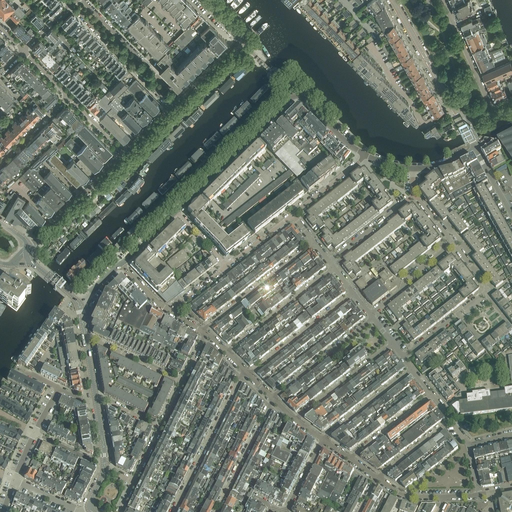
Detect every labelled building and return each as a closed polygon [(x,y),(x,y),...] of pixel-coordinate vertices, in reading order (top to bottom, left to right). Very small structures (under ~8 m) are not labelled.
[(0,0),(0,13),(4,17),(8,13),(16,22),(17,22),(26,13),(18,5),(15,8),(6,0),(0,0)] [(52,0),(48,5),(52,9),(60,1),(58,0),(52,0)] [(111,0),(105,7),(108,11),(117,2),(116,1),(116,0),(111,0)] [(108,11),(112,15),(125,2),(123,0),(122,0),(119,4),(117,2),(108,11)] [(141,0),(143,1),(141,2),(142,3),(140,5),(142,7),(140,8),(142,10),(145,6),(146,7),(146,6),(146,7),(147,6),(146,6),(151,2),(151,1),(152,0),(141,0)] [(162,0),(163,1),(161,3),(163,5),(165,3),(168,6),(167,7),(173,14),(174,12),(178,15),(175,18),(177,20),(179,17),(182,20),(181,21),(184,24),(185,23),(197,11),(194,9),(194,8),(185,0),(186,0),(185,0),(162,0)] [(308,8),(312,4),(311,3),(314,0),(307,0),(301,5),(304,9),(307,7),(308,8)] [(376,12),(385,5),(385,3),(383,1),(382,0),(372,0),(367,4),(371,10),(372,10),(374,13),(376,12)] [(453,7),(458,18),(460,18),(463,17),(463,15),(467,13),(468,12),(470,12),(475,9),(473,5),(473,6),(469,0),(453,7)] [(60,1),(52,9),(47,14),(50,17),(52,15),(62,5),(62,3),(62,4),(60,1)] [(307,10),(310,14),(320,5),(317,1),(313,5),(312,4),(308,8),(308,9),(307,10)] [(125,2),(112,15),(116,19),(125,10),(123,9),(128,5),(125,2)] [(341,3),(336,7),(334,9),(337,11),(343,6),(341,3)] [(320,5),(310,14),(313,17),(315,15),(316,16),(320,13),(320,12),(323,9),(320,5)] [(385,5),(376,12),(385,31),(395,23),(388,9),(385,5)] [(485,8),(485,9),(486,13),(487,13),(487,14),(495,10),(492,5),(491,6),(490,6),(485,8)] [(116,19),(120,23),(129,14),(127,12),(131,8),(129,6),(125,10),(116,19)] [(197,11),(185,23),(181,27),(184,31),(185,31),(201,15),(197,11)] [(124,27),(137,15),(135,12),(131,16),(129,14),(120,23),(124,27)] [(320,13),(316,16),(317,17),(315,19),(318,22),(326,15),(323,12),(321,14),(320,13)] [(41,20),(40,18),(37,16),(35,14),(30,19),(39,28),(44,23),(41,20)] [(62,23),(67,28),(76,18),(72,14),(62,23)] [(137,15),(124,27),(136,39),(138,41),(152,55),(155,58),(156,59),(169,46),(168,45),(163,40),(162,40),(162,39),(163,38),(161,36),(160,37),(159,36),(147,24),(146,23),(148,22),(146,20),(144,22),(144,21),(138,14),(137,15)] [(208,23),(201,15),(185,31),(184,31),(174,41),(182,49),(200,32),(208,23)] [(326,15),(318,22),(321,26),(324,24),(325,25),(329,21),(328,20),(329,19),(326,15)] [(485,21),(487,20),(485,15),(472,20),(463,24),(461,25),(464,30),(479,23),(482,22),(485,21)] [(67,28),(71,33),(81,23),(76,18),(67,28)] [(324,27),(327,31),(335,24),(332,20),(330,22),(329,21),(325,25),(325,26),(324,27)] [(11,28),(18,35),(24,29),(25,28),(25,27),(23,25),(21,23),(19,25),(17,22),(11,28)] [(337,22),(335,24),(327,31),(330,35),(332,32),(333,33),(337,30),(336,29),(340,26),(337,22)] [(85,27),(81,23),(71,33),(73,34),(75,33),(77,35),(78,33),(85,27)] [(210,45),(216,51),(220,47),(226,41),(208,23),(200,32),(199,33),(201,35),(200,36),(206,41),(205,42),(209,46),(210,45)] [(385,31),(388,36),(399,30),(395,23),(385,31)] [(479,23),(464,30),(466,35),(466,36),(476,32),(474,28),(477,27),(480,26),(479,23)] [(77,39),(78,41),(89,31),(85,27),(78,33),(80,36),(77,39)] [(356,33),(358,35),(365,30),(362,27),(356,33)] [(24,29),(18,35),(24,41),(26,41),(32,35),(35,32),(33,30),(30,28),(28,30),(25,28),(24,29)] [(476,32),(466,36),(469,42),(470,45),(471,47),(473,51),(485,46),(487,45),(486,42),(487,42),(485,37),(483,38),(481,34),(480,35),(479,33),(482,31),(483,32),(487,31),(486,30),(485,28),(476,32)] [(332,36),(335,40),(343,33),(340,29),(338,31),(337,30),(333,33),(334,34),(332,36)] [(47,34),(55,43),(59,38),(51,30),(47,34)] [(365,30),(358,35),(361,38),(367,32),(365,30)] [(399,30),(388,36),(391,40),(401,34),(399,30)] [(92,35),(89,31),(78,41),(80,43),(84,39),(86,41),(92,35)] [(343,33),(335,40),(338,43),(341,41),(341,42),(346,38),(345,37),(346,36),(343,33)] [(391,40),(393,45),(404,39),(401,34),(391,40)] [(84,47),(86,49),(96,38),(92,35),(86,41),(83,44),(85,46),(84,47)] [(100,42),(96,38),(86,49),(87,50),(88,50),(90,52),(91,51),(100,42)] [(340,45),(344,48),(352,41),(348,38),(347,39),(346,38),(341,42),(342,43),(340,45)] [(393,45),(396,50),(406,44),(404,39),(393,45)] [(36,54),(43,47),(45,45),(40,41),(33,48),(33,50),(36,54)] [(355,45),(352,41),(344,48),(347,52),(349,50),(350,51),(354,47),(353,46),(355,45)] [(0,46),(0,55),(0,56),(9,47),(4,42),(0,46)] [(92,55),(93,56),(104,46),(100,42),(91,51),(93,53),(92,55)] [(209,46),(205,42),(204,43),(203,42),(176,69),(168,62),(172,58),(165,51),(156,59),(163,66),(159,70),(177,89),(216,51),(210,45),(209,46)] [(485,46),(473,51),(474,53),(476,59),(489,53),(487,49),(492,47),(490,43),(487,45),(485,46)] [(43,47),(36,54),(41,58),(52,46),(50,44),(45,49),(43,47)] [(396,50),(398,54),(409,48),(406,44),(396,50)] [(41,58),(45,62),(52,55),(50,53),(54,49),(52,46),(41,58)] [(104,46),(93,56),(95,58),(98,55),(100,58),(108,50),(104,46)] [(354,47),(350,51),(351,51),(349,53),(352,57),(360,50),(357,46),(355,48),(354,47)] [(0,65),(13,53),(13,51),(9,47),(0,56),(0,55),(0,65)] [(489,53),(476,59),(478,63),(479,65),(482,71),(495,65),(496,67),(510,61),(509,58),(506,59),(502,50),(505,49),(503,47),(489,53)] [(412,53),(409,48),(398,54),(401,59),(412,53)] [(99,62),(101,64),(111,53),(108,50),(100,58),(102,59),(101,60),(99,62)] [(49,66),(53,70),(60,64),(58,62),(62,57),(62,56),(65,53),(64,52),(60,55),(49,66)] [(363,53),(361,52),(353,58),(353,59),(354,58),(354,59),(352,61),(354,62),(353,63),(355,66),(356,65),(366,56),(363,53)] [(52,55),(45,62),(49,66),(60,55),(58,53),(53,57),(52,55)] [(111,53),(101,64),(102,65),(106,62),(108,63),(114,57),(111,53)] [(412,53),(401,59),(404,64),(415,58),(412,53)] [(356,65),(358,66),(357,67),(359,70),(360,69),(370,60),(366,56),(356,65)] [(107,70),(110,68),(118,60),(114,57),(108,63),(106,65),(107,67),(106,69),(107,70)] [(417,63),(415,58),(404,64),(407,69),(417,63)] [(118,60),(110,68),(111,70),(112,68),(114,70),(121,63),(118,60)] [(370,60),(360,69),(362,70),(361,72),(363,74),(365,73),(374,64),(370,60)] [(18,71),(25,64),(23,61),(21,62),(9,73),(13,76),(18,71)] [(53,70),(56,74),(63,67),(68,63),(66,61),(62,65),(60,63),(60,64),(53,70)] [(496,67),(483,73),(487,82),(511,70),(511,64),(510,61),(496,67)] [(121,63),(114,70),(116,72),(115,73),(116,75),(124,67),(121,63)] [(234,75),(239,80),(251,68),(247,63),(234,75)] [(407,69),(409,74),(420,68),(417,63),(407,69)] [(15,78),(17,80),(29,68),(28,66),(26,64),(25,64),(18,71),(20,73),(15,78)] [(56,74),(59,77),(71,66),(69,64),(65,68),(63,67),(56,74)] [(374,64),(365,73),(366,74),(365,76),(367,78),(369,77),(378,68),(374,64)] [(71,66),(59,77),(63,81),(70,73),(68,72),(73,68),(71,66)] [(124,67),(116,75),(118,77),(118,76),(120,78),(121,77),(128,71),(124,67)] [(29,68),(17,80),(19,82),(23,78),(25,80),(26,79),(33,72),(31,69),(29,68)] [(378,68),(369,77),(370,79),(369,80),(371,82),(373,81),(382,72),(378,68)] [(420,68),(409,74),(412,79),(423,72),(420,68)] [(511,70),(487,82),(488,84),(487,85),(488,86),(489,87),(506,80),(506,79),(511,77),(510,75),(511,74),(511,70)] [(70,73),(63,81),(66,84),(78,73),(76,71),(72,75),(70,73)] [(33,72),(26,79),(28,80),(23,85),(20,88),(22,90),(37,76),(35,74),(36,74),(33,72)] [(375,86),(377,85),(383,78),(386,76),(382,72),(373,81),(374,83),(373,84),(375,86)] [(423,72),(412,79),(415,83),(425,77),(423,72)] [(78,73),(66,84),(70,87),(77,81),(76,80),(77,80),(75,79),(79,75),(78,73)] [(318,98),(319,99),(319,98),(320,98),(321,97),(321,96),(321,95),(320,95),(320,94),(302,76),(301,75),(300,75),(299,75),(298,75),(297,76),(297,77),(297,78),(297,79),(298,79),(316,97),(316,98),(317,98),(318,98)] [(38,77),(37,76),(22,90),(25,92),(27,90),(27,89),(32,85),(34,87),(34,86),(41,80),(39,77),(38,77)] [(70,87),(73,91),(82,82),(84,80),(85,79),(84,77),(78,82),(77,81),(70,87)] [(415,83),(417,88),(428,82),(425,77),(415,83)] [(220,90),(224,94),(236,83),(231,78),(220,90)] [(377,85),(378,87),(377,88),(380,91),(381,89),(387,82),(383,78),(377,85)] [(110,90),(105,94),(112,100),(116,96),(121,101),(131,91),(127,88),(128,87),(127,86),(124,82),(121,79),(110,90)] [(128,87),(127,88),(131,91),(153,113),(159,107),(156,103),(158,101),(149,92),(148,91),(136,79),(128,87)] [(41,80),(34,86),(36,88),(31,93),(32,95),(44,83),(41,80)] [(74,92),(76,94),(83,87),(82,86),(86,81),(84,80),(82,82),(73,91),(74,92)] [(506,80),(489,87),(492,93),(502,88),(508,85),(506,82),(507,82),(506,80)] [(392,87),(387,82),(381,89),(382,91),(381,92),(384,95),(385,93),(392,87)] [(417,88),(420,92),(430,86),(428,82),(417,88)] [(41,94),(48,87),(44,83),(32,95),(34,97),(39,92),(41,94)] [(83,87),(76,94),(80,98),(91,86),(88,86),(85,89),(83,87)] [(91,86),(80,98),(83,101),(90,95),(88,93),(94,88),(92,86),(91,86)] [(249,101),(253,105),(268,90),(264,86),(249,101)] [(430,86),(420,92),(422,97),(433,91),(432,88),(430,86)] [(38,100),(40,102),(51,90),(48,87),(41,94),(43,95),(38,100)] [(396,91),(392,87),(385,93),(386,95),(385,96),(388,99),(389,98),(389,97),(396,91)] [(502,88),(492,93),(494,99),(496,99),(507,94),(504,89),(503,90),(502,88)] [(51,90),(40,102),(41,104),(46,99),(48,101),(41,107),(45,111),(57,98),(57,96),(51,90)] [(0,97),(0,105),(3,109),(0,112),(3,110),(4,110),(14,99),(14,98),(12,96),(11,95),(7,91),(0,97)] [(400,95),(396,91),(389,97),(389,98),(390,99),(389,100),(392,103),(393,102),(393,101),(400,95)] [(433,91),(422,97),(425,102),(436,96),(433,91)] [(202,105),(206,109),(219,96),(215,92),(202,105)] [(83,101),(86,105),(95,96),(93,94),(91,96),(90,95),(83,101)] [(105,94),(97,102),(101,106),(106,111),(100,117),(99,117),(100,119),(108,126),(112,130),(114,133),(120,139),(123,141),(123,142),(129,135),(134,131),(112,107),(108,104),(112,100),(105,94)] [(404,99),(400,95),(393,101),(393,102),(394,103),(393,104),(396,107),(397,106),(404,99)] [(95,96),(86,105),(90,108),(98,100),(96,98),(95,96)] [(112,100),(108,104),(112,107),(134,131),(141,124),(142,123),(135,116),(132,112),(126,106),(125,105),(121,101),(116,96),(112,100)] [(436,96),(425,102),(428,107),(439,101),(436,96)] [(133,97),(125,105),(126,106),(132,112),(135,116),(142,123),(151,114),(144,107),(143,109),(140,107),(142,105),(133,97)] [(0,115),(2,118),(12,108),(14,105),(19,101),(16,99),(16,100),(16,101),(15,100),(14,99),(4,110),(3,110),(0,112),(0,113),(2,115),(1,116),(0,115)] [(400,111),(401,110),(407,103),(408,103),(404,99),(397,106),(398,107),(397,108),(400,111)] [(33,108),(40,115),(44,111),(32,100),(30,101),(35,106),(33,108)] [(428,107),(431,112),(441,106),(439,101),(428,107)] [(97,102),(91,109),(94,113),(101,106),(97,102)] [(234,114),(239,119),(252,107),(247,102),(234,114)] [(411,108),(409,105),(407,103),(401,110),(402,111),(401,112),(404,115),(405,114),(410,108),(411,108)] [(285,117),(282,119),(287,124),(294,131),(297,129),(291,123),(303,110),(297,104),(284,117),(285,117)] [(441,106),(431,112),(433,116),(444,110),(441,106)] [(55,117),(55,118),(55,117),(57,120),(58,121),(59,119),(61,117),(63,116),(62,116),(70,109),(68,107),(67,107),(68,107),(65,107),(55,117)] [(28,110),(36,119),(40,115),(33,108),(31,110),(29,108),(28,110)] [(185,122),(189,126),(193,122),(194,122),(196,120),(195,120),(203,112),(199,108),(191,116),(191,115),(189,117),(189,118),(185,122)] [(408,119),(409,118),(413,114),(414,113),(412,110),(410,108),(405,114),(406,115),(405,116),(408,119)] [(63,119),(60,122),(61,123),(60,124),(61,125),(73,113),(70,109),(62,116),(63,116),(61,117),(63,119)] [(28,114),(26,115),(33,122),(36,119),(28,110),(26,112),(28,114)] [(291,123),(297,129),(309,117),(303,110),(291,123)] [(73,113),(61,125),(62,126),(62,125),(63,126),(68,122),(70,123),(77,116),(73,113)] [(415,115),(413,114),(409,118),(410,119),(409,120),(414,125),(415,126),(416,126),(417,126),(417,125),(418,125),(418,124),(419,123),(419,122),(418,121),(415,115)] [(22,115),(21,117),(29,126),(33,122),(26,115),(24,117),(22,115)] [(71,125),(67,130),(69,131),(81,120),(77,116),(70,123),(71,125)] [(21,120),(19,122),(26,129),(29,126),(21,117),(19,118),(21,120)] [(219,132),(223,135),(238,121),(234,117),(219,132)] [(297,129),(294,131),(309,146),(309,145),(313,142),(312,141),(315,139),(323,131),(309,117),(297,129)] [(272,153),(289,171),(293,175),(297,178),(307,169),(306,168),(296,157),(303,150),(308,155),(314,150),(309,145),(309,146),(294,131),(287,124),(282,119),(276,125),(275,126),(274,127),(274,126),(273,127),(286,139),(279,146),(272,153)] [(52,120),(48,124),(55,131),(55,130),(59,135),(61,133),(59,130),(60,128),(56,124),(54,122),(52,120)] [(81,120),(69,131),(71,133),(75,129),(77,131),(84,124),(81,120)] [(14,124),(22,132),(26,129),(19,122),(17,124),(15,122),(14,124)] [(77,131),(76,132),(89,144),(87,145),(103,161),(105,160),(105,161),(112,153),(113,154),(113,153),(84,123),(84,124),(77,131)] [(451,124),(447,126),(444,128),(442,129),(444,133),(446,132),(454,127),(452,123),(451,124)] [(12,129),(19,136),(22,132),(14,124),(12,126),(14,127),(12,129)] [(48,124),(45,127),(56,139),(58,136),(54,132),(55,131),(48,124)] [(168,136),(173,141),(185,129),(180,124),(168,136)] [(441,134),(435,125),(431,128),(430,128),(426,131),(425,131),(425,132),(425,133),(425,134),(425,135),(426,136),(428,136),(429,135),(434,132),(437,137),(441,134)] [(45,127),(40,131),(47,138),(49,136),(54,141),(56,139),(45,127)] [(267,134),(279,146),(286,139),(273,127),(271,129),(267,134)] [(8,129),(7,131),(15,139),(19,136),(12,129),(10,131),(8,129)] [(511,130),(497,139),(511,160),(511,130)] [(5,136),(12,143),(15,139),(7,131),(5,132),(7,134),(5,136)] [(40,131),(37,135),(46,144),(48,142),(46,140),(48,139),(47,138),(40,131)] [(313,142),(309,145),(314,150),(320,145),(329,136),(323,131),(315,139),(312,141),(313,142)] [(204,146),(208,150),(222,136),(217,132),(204,146)] [(279,146),(267,134),(260,140),(260,141),(267,148),(272,153),(279,146)] [(37,135),(34,138),(41,146),(43,144),(44,146),(46,144),(37,135)] [(0,137),(8,146),(12,143),(5,136),(3,138),(1,136),(0,137)] [(329,136),(320,145),(324,149),(332,140),(329,136)] [(0,145),(5,150),(8,146),(0,137),(0,145)] [(66,142),(65,143),(76,154),(77,153),(82,157),(94,170),(103,161),(87,145),(85,144),(81,148),(71,137),(70,138),(66,142)] [(159,146),(163,150),(172,141),(168,137),(159,146)] [(34,138),(30,142),(39,151),(41,149),(39,147),(41,146),(34,138)] [(324,149),(327,152),(336,144),(332,140),(324,149)] [(267,148),(260,141),(259,141),(257,143),(246,154),(245,155),(243,157),(206,193),(203,196),(203,197),(203,198),(201,199),(207,206),(209,204),(210,204),(213,201),(250,164),(252,163),(253,161),(265,150),(264,150),(266,148),(267,148)] [(30,142),(27,145),(34,152),(36,151),(37,152),(39,151),(30,142)] [(481,151),(486,158),(495,153),(500,150),(496,142),(481,151)] [(54,144),(25,172),(30,177),(29,178),(26,181),(35,190),(36,190),(42,196),(54,209),(65,199),(51,185),(50,186),(35,170),(49,156),(50,157),(54,153),(58,149),(54,144)] [(339,147),(336,144),(327,152),(334,159),(335,158),(344,150),(341,148),(339,147)] [(27,145),(23,149),(32,158),(34,156),(32,154),(34,152),(27,145)] [(148,158),(152,162),(163,152),(159,148),(148,158)] [(23,149),(20,152),(27,159),(28,158),(30,159),(32,158),(23,149)] [(190,159),(195,164),(204,155),(199,150),(190,159)] [(335,158),(338,161),(339,162),(341,160),(342,158),(347,152),(344,150),(335,158)] [(20,152),(16,155),(25,165),(27,163),(25,161),(27,159),(20,152)] [(342,158),(345,160),(350,154),(350,153),(347,152),(342,158)] [(50,157),(48,159),(76,187),(82,182),(78,177),(67,166),(54,153),(50,157)] [(495,153),(486,158),(489,164),(499,158),(495,153)] [(16,155),(12,159),(19,166),(22,164),(23,166),(25,165),(16,155)] [(82,157),(76,163),(89,175),(94,170),(82,157)] [(460,163),(463,169),(466,167),(467,169),(477,163),(474,157),(472,157),(460,163)] [(309,166),(306,168),(307,169),(311,174),(319,183),(337,169),(334,165),(329,158),(316,168),(317,169),(313,172),(309,166)] [(490,165),(493,171),(506,164),(503,158),(490,165)] [(12,159),(9,162),(18,172),(20,170),(18,168),(19,166),(12,159)] [(138,172),(142,175),(151,162),(146,159),(138,172)] [(67,166),(78,177),(82,182),(89,175),(76,163),(73,160),(67,166)] [(9,162),(5,166),(12,173),(14,171),(16,173),(18,172),(9,162)] [(173,178),(177,181),(193,166),(189,162),(173,178)] [(463,169),(460,163),(454,166),(452,168),(434,172),(435,172),(441,182),(449,196),(452,194),(453,194),(456,192),(471,184),(466,176),(464,173),(466,173),(465,170),(463,169)] [(477,163),(467,169),(468,171),(469,170),(470,173),(480,168),(477,163)] [(5,166),(2,169),(11,178),(13,177),(11,174),(12,173),(5,166)] [(352,178),(358,186),(364,181),(366,183),(364,184),(366,187),(368,186),(377,196),(375,198),(377,201),(379,199),(380,201),(378,203),(377,203),(373,206),(380,214),(384,211),(392,205),(392,204),(392,203),(393,203),(393,202),(393,201),(392,200),(391,200),(390,201),(389,201),(389,200),(388,200),(386,197),(388,196),(386,194),(387,193),(382,188),(382,187),(378,183),(379,183),(378,182),(374,177),(373,177),(372,175),(370,176),(368,174),(368,173),(367,173),(367,172),(368,171),(368,170),(368,169),(367,169),(366,168),(365,169),(364,169),(352,178)] [(470,176),(471,178),(482,172),(480,168),(470,173),(471,176),(470,176)] [(2,169),(0,171),(0,174),(5,180),(7,178),(9,180),(11,178),(2,169)] [(50,171),(44,178),(51,185),(65,199),(71,193),(50,171)] [(420,191),(430,204),(437,198),(434,194),(433,194),(431,192),(433,190),(434,191),(436,190),(434,187),(441,182),(435,172),(433,173),(433,172),(425,181),(427,183),(425,185),(426,186),(423,188),(423,187),(422,187),(421,187),(420,187),(420,188),(419,188),(420,189),(420,190),(420,191)] [(482,172),(471,178),(472,180),(473,179),(475,182),(485,177),(482,172)] [(22,175),(19,178),(33,192),(35,190),(26,181),(29,178),(24,173),(22,175)] [(128,188),(134,193),(144,179),(138,174),(128,188)] [(300,181),(308,192),(319,183),(311,174),(304,179),(303,179),(300,181)] [(475,182),(471,184),(456,192),(453,194),(456,199),(465,195),(488,182),(485,177),(475,182)] [(158,191),(163,195),(176,182),(172,178),(158,191)] [(352,178),(347,181),(354,190),(358,187),(358,186),(352,178)] [(118,183),(124,187),(127,184),(121,179),(118,183)] [(242,228),(250,238),(250,237),(250,238),(308,192),(300,181),(299,180),(298,179),(293,183),(296,186),(247,224),(245,221),(240,224),(243,228),(242,228)] [(347,181),(343,185),(350,193),(354,190),(347,181)] [(343,185),(339,188),(346,196),(350,193),(343,185)] [(491,219),(511,255),(511,234),(499,212),(488,192),(492,190),(490,187),(486,189),(484,186),(475,191),(489,215),(490,217),(491,219)] [(335,191),(342,200),(346,196),(339,188),(335,191)] [(116,201),(120,206),(132,194),(128,189),(116,201)] [(331,194),(338,203),(342,200),(335,191),(331,194)] [(15,200),(5,217),(30,232),(31,232),(32,231),(39,225),(22,208),(23,208),(21,206),(24,201),(25,199),(18,195),(14,192),(10,196),(12,197),(15,200)] [(142,205),(146,209),(158,197),(154,193),(142,205)] [(338,203),(331,194),(327,197),(334,206),(338,203)] [(42,196),(35,203),(48,216),(54,209),(42,196)] [(327,197),(323,200),(330,209),(334,206),(327,197)] [(440,202),(437,198),(430,204),(433,208),(440,202)] [(207,206),(201,199),(200,199),(197,202),(196,202),(195,203),(194,203),(193,204),(192,205),(191,206),(191,207),(190,208),(188,211),(189,213),(187,216),(191,220),(191,219),(195,222),(194,223),(219,248),(226,257),(238,247),(250,238),(242,228),(231,237),(229,239),(228,238),(205,214),(205,215),(202,212),(207,207),(207,206)] [(455,204),(458,209),(464,204),(461,199),(455,204)] [(323,200),(319,204),(326,212),(330,209),(323,200)] [(98,216),(102,220),(117,206),(113,201),(98,216)] [(23,208),(22,208),(39,225),(45,218),(29,202),(23,208)] [(444,207),(440,202),(433,208),(436,212),(444,207)] [(316,206),(323,215),(326,212),(319,204),(316,206)] [(366,206),(376,218),(380,214),(373,206),(371,208),(368,204),(366,206)] [(400,215),(406,222),(413,217),(414,219),(412,221),(414,224),(416,222),(425,233),(423,234),(425,237),(427,236),(429,238),(426,240),(426,239),(421,242),(428,251),(432,248),(432,247),(441,240),(441,239),(441,237),(440,237),(438,237),(438,238),(434,234),(437,231),(436,232),(435,230),(431,225),(430,224),(422,213),(422,214),(420,211),(421,211),(421,210),(418,213),(415,209),(416,208),(416,207),(416,206),(415,205),(413,205),(412,206),(412,205),(404,212),(400,215)] [(316,206),(313,209),(320,217),(323,215),(316,206)] [(365,212),(372,221),(376,218),(366,206),(365,207),(368,210),(365,212)] [(436,212),(440,217),(447,211),(444,207),(436,212)] [(126,221),(130,225),(143,213),(139,208),(126,221)] [(320,217),(313,209),(307,213),(310,217),(306,221),(312,229),(317,226),(320,230),(325,227),(323,224),(324,223),(320,217)] [(358,212),(368,224),(372,221),(365,212),(363,214),(360,211),(358,212)] [(447,211),(440,217),(443,221),(448,218),(447,218),(450,215),(447,211)] [(357,219),(364,227),(368,224),(358,212),(357,213),(360,217),(357,219)] [(448,218),(451,222),(458,216),(454,212),(450,215),(447,218),(448,218)] [(396,218),(402,227),(407,223),(406,222),(400,215),(396,218)] [(458,216),(451,222),(454,226),(461,220),(458,216)] [(364,227),(357,219),(355,221),(352,217),(350,218),(360,230),(364,227)] [(83,232),(88,237),(102,223),(97,218),(83,232)] [(349,225),(356,233),(360,230),(350,218),(349,219),(352,223),(349,225)] [(396,218),(392,221),(398,230),(402,227),(396,218)] [(454,226),(458,230),(465,225),(461,220),(454,226)] [(183,291),(178,284),(174,278),(156,259),(158,256),(157,255),(160,252),(165,257),(167,256),(162,251),(168,245),(173,250),(174,248),(169,243),(176,237),(181,242),(182,241),(177,236),(184,229),(177,221),(150,248),(148,250),(147,250),(132,265),(132,267),(157,292),(158,292),(158,293),(168,303),(183,291)] [(392,221),(387,225),(394,233),(398,230),(392,221)] [(356,233),(349,225),(347,227),(344,223),(342,225),(352,237),(356,233)] [(292,225),(285,231),(291,239),(292,241),(295,238),(300,235),(292,225)] [(352,237),(342,225),(341,226),(344,229),(341,231),(348,240),(352,237)] [(383,228),(390,236),(394,233),(387,225),(383,228)] [(465,225),(458,230),(461,235),(468,229),(465,225)] [(112,237),(114,239),(123,231),(121,228),(112,237)] [(383,228),(380,231),(386,239),(390,236),(383,228)] [(127,234),(130,238),(136,232),(133,229),(127,234)] [(348,240),(341,231),(335,236),(331,231),(329,232),(327,229),(322,233),(326,237),(321,240),(328,249),(332,245),(336,249),(348,240)] [(291,239),(285,231),(281,234),(287,242),(288,244),(292,241),(291,239)] [(380,231),(376,234),(382,242),(386,239),(380,231)] [(463,238),(467,242),(474,236),(470,232),(463,238)] [(284,245),(287,242),(281,234),(278,237),(284,245)] [(376,234),(372,237),(378,245),(382,242),(376,234)] [(69,248),(73,251),(85,239),(81,235),(69,248)] [(295,238),(297,241),(301,246),(306,243),(300,235),(295,238)] [(474,236),(467,242),(470,246),(477,240),(474,236)] [(58,243),(62,246),(67,240),(64,237),(61,240),(58,243)] [(278,237),(274,239),(281,247),(283,245),(284,247),(285,246),(284,245),(278,237)] [(368,240),(374,249),(378,245),(372,237),(368,240)] [(98,246),(103,251),(111,243),(106,238),(98,246)] [(271,242),(277,250),(278,251),(282,249),(281,247),(274,239),(271,242)] [(368,240),(364,243),(371,252),(374,249),(368,240)] [(470,246),(473,250),(481,245),(477,240),(470,246)] [(415,242),(424,254),(428,251),(421,242),(419,244),(416,241),(415,242)] [(277,250),(271,242),(267,245),(274,253),(277,250)] [(413,249),(420,257),(424,254),(415,242),(413,243),(416,247),(413,249)] [(293,243),(290,245),(295,251),(298,249),(294,243),(294,244),(293,243)] [(360,246),(367,255),(371,252),(364,243),(360,246)] [(264,247),(270,255),(272,254),(274,255),(275,254),(274,253),(267,245),(264,247)] [(295,251),(290,245),(286,248),(291,254),(295,251)] [(484,249),(481,245),(473,250),(477,255),(480,252),(480,253),(484,249)] [(356,249),(363,258),(367,255),(360,246),(356,249)] [(264,247),(261,250),(267,258),(268,259),(269,258),(268,257),(270,255),(264,247)] [(408,247),(407,248),(416,260),(420,257),(413,249),(411,251),(408,247)] [(283,251),(288,257),(291,254),(286,248),(283,251)] [(416,260),(407,248),(405,250),(408,253),(405,255),(412,264),(416,260)] [(56,261),(60,265),(70,253),(66,249),(56,261)] [(87,260),(91,264),(102,253),(98,249),(87,260)] [(363,258),(356,249),(343,259),(347,263),(342,267),(349,275),(353,272),(357,276),(361,272),(359,270),(360,268),(356,263),(363,258)] [(167,263),(173,271),(175,269),(176,269),(190,259),(183,250),(169,261),(167,263)] [(257,253),(264,260),(265,259),(267,260),(268,259),(267,258),(261,250),(257,253)] [(288,257),(283,251),(279,253),(280,254),(284,259),(288,257)] [(308,254),(315,263),(318,260),(319,259),(313,251),(312,251),(308,254)] [(472,258),(476,262),(483,257),(480,253),(480,252),(477,255),(472,258)] [(254,255),(260,263),(262,265),(263,263),(264,262),(264,260),(257,253),(254,255)] [(399,255),(408,267),(412,264),(405,255),(403,257),(400,253),(399,255)] [(304,257),(311,266),(313,264),(315,263),(308,254),(304,257)] [(250,258),(257,266),(260,263),(254,255),(250,258)] [(408,267),(399,255),(397,256),(400,259),(397,261),(404,270),(408,267)] [(273,258),(278,265),(281,262),(277,257),(276,256),(273,258)] [(438,267),(444,274),(449,271),(448,270),(451,268),(452,270),(451,271),(453,273),(455,271),(466,284),(463,286),(465,288),(466,287),(468,289),(465,291),(464,290),(460,294),(466,301),(479,291),(478,290),(479,289),(479,288),(479,287),(478,286),(476,286),(476,287),(474,285),(476,284),(475,283),(474,281),(475,280),(461,263),(459,264),(458,262),(457,263),(455,260),(456,260),(456,258),(456,257),(455,257),(453,257),(452,256),(438,266),(439,267),(438,267)] [(205,258),(207,261),(208,260),(213,267),(218,264),(212,257),(208,259),(206,257),(205,258)] [(311,266),(304,257),(299,260),(306,269),(311,266)] [(476,262),(479,267),(487,261),(483,257),(476,262)] [(251,268),(252,270),(253,271),(254,271),(258,268),(257,266),(250,258),(246,261),(252,268),(251,268)] [(269,261),(271,263),(274,267),(278,265),(273,258),(269,261)] [(315,263),(319,267),(323,264),(319,259),(318,260),(315,263),(313,264),(314,265),(315,263)] [(203,263),(209,271),(213,267),(208,260),(207,261),(203,263)] [(391,261),(400,273),(404,270),(397,261),(395,263),(392,260),(391,261)] [(66,277),(71,282),(87,266),(83,261),(80,264),(79,263),(78,264),(78,265),(75,268),(74,268),(71,271),(72,272),(71,272),(70,272),(69,273),(69,274),(66,277)] [(243,264),(248,271),(249,272),(252,270),(251,268),(252,268),(246,261),(243,264)] [(295,264),(299,270),(303,267),(298,261),(295,264)] [(400,273),(391,261),(389,262),(392,266),(389,268),(396,276),(400,273)] [(490,265),(487,261),(479,267),(483,271),(490,265)] [(198,263),(196,265),(198,267),(199,267),(205,274),(209,271),(203,263),(200,266),(198,263)] [(264,268),(263,267),(262,265),(260,263),(257,266),(258,268),(260,270),(264,275),(268,273),(264,268)] [(243,264),(239,267),(244,274),(248,271),(243,264)] [(266,264),(263,267),(264,268),(268,273),(271,270),(267,265),(266,264)] [(291,267),(294,271),(295,273),(299,270),(295,264),(291,267)] [(493,269),(490,265),(483,271),(486,275),(493,269)] [(308,269),(308,270),(314,277),(318,274),(315,270),(312,266),(308,269)] [(195,270),(200,277),(205,274),(199,267),(198,267),(195,270)] [(235,270),(240,277),(244,274),(239,267),(235,270)] [(290,274),(294,279),(298,276),(295,273),(294,271),(291,267),(287,270),(290,274)] [(438,267),(434,270),(440,278),(444,274),(438,267)] [(256,273),(260,279),(264,275),(260,270),(258,268),(254,271),(255,273),(256,273)] [(371,271),(377,278),(379,276),(374,269),(371,271)] [(497,274),(493,269),(486,275),(489,279),(497,274)] [(189,270),(188,271),(190,274),(191,273),(196,280),(200,277),(195,270),(191,273),(189,270)] [(231,274),(238,282),(241,279),(240,277),(235,270),(231,274)] [(283,273),(290,282),(294,279),(290,274),(287,270),(283,273)] [(304,273),(310,280),(314,277),(308,270),(304,273)] [(370,302),(373,306),(397,287),(394,283),(392,284),(389,281),(393,278),(387,270),(379,276),(382,280),(370,289),(364,282),(366,281),(364,277),(355,284),(366,298),(368,300),(369,302),(370,302)] [(430,274),(436,281),(440,278),(434,270),(430,274)] [(191,273),(190,274),(186,277),(192,284),(196,280),(191,273)] [(251,274),(252,276),(256,282),(260,279),(256,273),(255,273),(254,274),(252,273),(251,274)] [(290,282),(283,273),(279,276),(284,282),(286,285),(290,282)] [(300,276),(303,279),(306,283),(310,280),(304,273),(300,276)] [(227,277),(234,285),(238,282),(231,274),(227,277)] [(436,281),(430,274),(426,277),(431,284),(436,281)] [(489,279),(493,284),(500,278),(497,274),(489,279)] [(120,277),(114,283),(118,288),(119,289),(126,282),(121,277),(121,276),(120,277)] [(248,279),(252,285),(256,282),(252,276),(248,279)] [(284,282),(279,276),(275,280),(280,285),(284,282)] [(327,279),(331,284),(335,280),(332,276),(327,279)] [(182,280),(188,287),(192,284),(186,277),(183,279),(181,277),(179,278),(181,281),(182,280)] [(223,280),(230,288),(234,285),(227,277),(223,280)] [(242,280),(248,288),(252,285),(248,279),(246,277),(242,280)] [(421,280),(427,288),(431,284),(426,277),(421,280)] [(296,281),(301,287),(306,283),(303,279),(302,280),(300,278),(296,281)] [(500,278),(493,284),(496,288),(503,282),(500,278)] [(331,284),(327,279),(323,283),(329,291),(333,289),(331,286),(330,285),(331,284)] [(182,280),(181,281),(178,284),(183,291),(188,287),(182,280)] [(230,288),(223,280),(219,283),(226,291),(230,288)] [(238,283),(245,291),(248,288),(242,280),(238,283)] [(267,286),(273,293),(276,291),(273,288),(278,285),(274,280),(267,286)] [(331,284),(334,288),(339,284),(335,280),(331,284)] [(417,284),(423,291),(427,288),(421,280),(417,284)] [(301,287),(296,281),(293,284),(294,286),(294,287),(297,291),(301,287)] [(2,283),(0,285),(0,298),(12,307),(16,310),(25,299),(27,296),(31,296),(31,295),(29,292),(28,291),(27,290),(24,287),(22,286),(20,285),(19,284),(17,283),(15,283),(13,282),(11,282),(10,282),(9,284),(14,288),(13,290),(12,289),(2,283)] [(126,282),(119,289),(121,291),(120,292),(128,300),(136,292),(126,282)] [(106,290),(106,291),(112,294),(118,288),(114,283),(111,286),(110,286),(106,290)] [(215,286),(222,294),(226,291),(219,283),(215,286)] [(234,286),(236,288),(241,294),(245,291),(238,283),(234,286)] [(319,285),(325,293),(326,294),(329,291),(323,283),(319,285)] [(423,291),(417,284),(413,287),(419,294),(423,291)] [(316,288),(322,296),(325,293),(319,285),(316,288)] [(215,286),(211,289),(218,297),(222,294),(215,286)] [(262,290),(267,296),(268,298),(270,297),(271,295),(270,294),(271,293),(266,286),(262,290)] [(285,294),(288,297),(292,294),(288,289),(285,286),(281,289),(283,291),(285,294)] [(413,287),(409,290),(414,298),(419,294),(413,287)] [(232,291),(237,297),(241,294),(236,288),(232,291)] [(313,291),(318,297),(319,299),(322,296),(316,288),(313,291)] [(330,292),(336,300),(341,297),(337,292),(334,288),(330,292)] [(218,297),(211,289),(208,292),(213,298),(212,299),(214,301),(218,297)] [(337,292),(341,297),(346,293),(342,289),(337,292)] [(258,293),(263,299),(267,296),(262,290),(258,293)] [(414,298),(409,290),(405,294),(410,301),(414,298)] [(104,294),(103,296),(118,303),(119,301),(116,300),(117,296),(112,294),(106,291),(105,291),(104,294)] [(228,294),(233,300),(237,297),(232,291),(228,294)] [(279,294),(284,301),(288,297),(285,294),(283,291),(279,294)] [(309,293),(314,299),(315,299),(318,297),(313,291),(310,292),(309,293)] [(491,297),(495,301),(502,296),(499,291),(491,297)] [(136,292),(128,300),(132,304),(129,306),(132,310),(135,307),(139,311),(147,303),(136,292)] [(208,292),(203,295),(209,302),(212,299),(213,298),(208,292)] [(330,292),(326,294),(333,303),(336,300),(330,292)] [(237,323),(240,326),(244,332),(253,325),(245,315),(247,313),(248,315),(253,311),(252,310),(255,308),(262,317),(271,310),(265,302),(263,299),(258,293),(246,302),(242,305),(242,306),(230,314),(235,320),(237,323)] [(314,299),(309,293),(306,296),(310,302),(314,299)] [(233,300),(228,294),(224,297),(229,303),(233,300)] [(274,297),(280,304),(284,301),(279,294),(278,294),(274,297)] [(325,297),(324,298),(325,300),(330,305),(333,303),(326,294),(326,295),(327,297),(326,298),(325,297)] [(400,297),(406,304),(410,301),(405,294),(400,297)] [(455,297),(461,305),(466,301),(460,294),(455,297)] [(203,295),(200,298),(203,302),(204,301),(206,304),(209,302),(203,295)] [(269,299),(276,307),(280,304),(274,297),(273,295),(269,299)] [(102,298),(101,301),(112,307),(114,304),(117,306),(118,303),(103,296),(102,298)] [(302,299),(309,307),(312,304),(310,302),(306,296),(302,299)] [(495,301),(498,306),(505,300),(502,296),(495,301)] [(220,300),(225,306),(229,303),(224,297),(220,300)] [(320,300),(326,308),(330,305),(325,300),(324,298),(323,297),(320,300)] [(396,300),(402,308),(406,304),(400,297),(396,300)] [(461,305),(455,297),(451,301),(457,308),(461,305)] [(201,304),(203,306),(206,304),(204,301),(203,302),(200,298),(196,301),(199,305),(201,304)] [(269,299),(265,302),(271,310),(276,307),(269,299)] [(309,307),(302,299),(299,301),(302,306),(303,306),(304,307),(306,309),(309,307)] [(216,304),(221,309),(225,306),(220,300),(216,304)] [(320,300),(316,302),(323,311),(326,308),(320,300)] [(398,311),(402,308),(396,300),(392,304),(392,305),(393,305),(398,311)] [(498,306),(501,310),(509,304),(505,300),(498,306)] [(99,304),(98,306),(114,313),(115,314),(116,312),(111,309),(112,307),(101,301),(99,304)] [(351,311),(354,314),(359,310),(352,301),(351,301),(347,305),(351,311)] [(457,308),(451,301),(447,304),(453,311),(457,308)] [(323,311),(316,302),(309,308),(316,316),(323,311)] [(125,303),(117,320),(121,322),(139,331),(150,307),(147,303),(139,311),(135,307),(132,310),(129,306),(125,303)] [(296,310),(297,312),(301,309),(300,307),(297,303),(293,306),(296,310)] [(189,306),(198,315),(202,312),(199,309),(197,306),(196,308),(192,304),(189,306)] [(221,309),(216,304),(212,307),(217,313),(221,309),(221,310),(221,309)] [(390,310),(393,315),(398,311),(393,305),(392,305),(392,304),(387,307),(388,308),(386,310),(388,312),(390,310)] [(443,307),(448,315),(453,311),(447,304),(443,307)] [(501,310),(505,314),(511,308),(509,304),(501,310)] [(211,311),(201,318),(202,319),(203,319),(205,322),(212,317),(212,316),(217,313),(212,307),(211,305),(206,308),(208,310),(210,309),(211,311)] [(343,308),(348,314),(351,311),(347,305),(343,308)] [(97,308),(96,311),(107,317),(109,314),(113,315),(114,313),(98,306),(97,308)] [(295,314),(297,312),(296,310),(293,306),(289,309),(292,313),(294,315),(295,317),(297,316),(296,314),(296,315),(295,314)] [(150,307),(139,331),(150,336),(151,335),(153,336),(159,326),(163,316),(164,315),(160,313),(152,308),(151,307),(150,307)] [(443,307),(438,311),(444,318),(448,315),(443,307)] [(198,315),(201,318),(211,311),(210,309),(208,310),(206,308),(202,312),(198,315)] [(309,308),(305,311),(311,320),(316,316),(309,308)] [(339,311),(344,317),(348,314),(343,308),(339,311)] [(292,313),(289,309),(284,313),(289,319),(294,315),(292,313)] [(39,331),(47,337),(49,338),(54,331),(50,329),(54,324),(58,327),(59,326),(64,318),(54,310),(44,324),(39,331)] [(359,310),(354,314),(352,315),(353,316),(355,316),(356,317),(357,318),(358,317),(362,314),(359,310)] [(95,314),(94,316),(109,323),(111,324),(112,322),(106,319),(107,317),(96,311),(95,314)] [(302,317),(306,323),(311,320),(305,311),(302,313),(305,316),(304,317),(303,316),(302,317)] [(335,314),(340,320),(344,317),(339,311),(335,314)] [(398,311),(393,315),(399,322),(403,318),(398,311)] [(438,311),(434,314),(440,321),(444,318),(438,311)] [(280,316),(285,322),(289,319),(284,313),(280,316)] [(228,323),(229,325),(235,320),(230,314),(224,320),(227,324),(228,323)] [(335,314),(332,317),(336,323),(340,320),(335,314)] [(430,317),(436,325),(440,321),(434,314),(430,317)] [(92,320),(91,321),(94,322),(103,326),(104,324),(108,325),(109,323),(94,316),(93,318),(92,320)] [(153,337),(152,340),(155,342),(157,343),(159,343),(161,345),(163,346),(166,339),(175,322),(174,322),(175,321),(166,316),(165,317),(163,316),(159,326),(153,336),(153,337)] [(276,319),(281,325),(285,322),(280,316),(276,319)] [(295,317),(298,321),(302,327),(306,323),(302,317),(300,319),(299,318),(299,319),(297,316),(295,317)] [(336,323),(332,317),(328,319),(332,325),(336,323)] [(354,317),(352,319),(356,325),(360,322),(357,318),(356,317),(354,317)] [(430,317),(426,321),(431,328),(436,325),(430,317)] [(59,326),(61,327),(72,326),(71,323),(64,318),(59,326)] [(348,322),(353,328),(356,325),(352,319),(351,318),(349,320),(348,319),(347,320),(348,322)] [(281,326),(281,325),(276,319),(272,323),(275,327),(276,329),(281,326)] [(331,331),(333,330),(331,327),(332,325),(328,319),(324,322),(329,328),(331,331)] [(343,323),(349,331),(353,328),(348,322),(347,320),(343,323)] [(294,324),(298,330),(302,327),(298,321),(294,324)] [(426,321),(421,324),(427,331),(431,328),(426,321)] [(454,327),(457,331),(465,325),(461,321),(454,327)] [(93,326),(92,328),(95,329),(102,332),(103,333),(106,328),(103,326),(94,322),(92,325),(93,326)] [(166,339),(163,346),(165,347),(170,349),(174,342),(182,327),(180,326),(181,325),(180,324),(179,324),(179,323),(178,323),(176,322),(176,323),(175,323),(175,322),(166,339)] [(319,326),(324,332),(326,335),(331,331),(329,328),(324,322),(319,326)] [(220,330),(221,331),(225,328),(224,326),(223,327),(220,323),(217,326),(220,329),(219,330),(220,331),(220,330)] [(267,326),(272,332),(276,329),(275,327),(272,323),(267,326)] [(339,326),(340,328),(345,334),(349,331),(343,323),(339,326)] [(403,327),(409,334),(413,331),(413,330),(408,323),(403,327)] [(503,326),(508,334),(511,330),(511,328),(507,323),(503,326)] [(290,327),(295,333),(298,330),(294,324),(290,327)] [(421,324),(417,327),(423,335),(427,331),(421,324)] [(457,331),(461,335),(468,330),(465,325),(457,331)] [(220,329),(217,326),(212,329),(220,337),(222,335),(219,332),(221,331),(220,330),(220,331),(219,330),(220,329)] [(235,330),(240,335),(244,332),(240,326),(235,330)] [(263,329),(268,336),(272,332),(267,326),(263,329)] [(324,332),(319,326),(315,330),(320,336),(324,332)] [(508,334),(503,326),(498,330),(504,337),(508,334)] [(174,342),(170,349),(171,350),(173,350),(176,344),(177,345),(180,339),(184,340),(185,337),(186,337),(188,331),(182,327),(174,342)] [(286,331),(290,336),(295,333),(290,327),(286,331)] [(413,330),(413,331),(418,337),(419,338),(423,335),(417,327),(413,330)] [(333,330),(335,332),(333,334),(338,340),(341,337),(337,331),(335,328),(333,330)] [(337,331),(341,337),(345,334),(340,328),(337,331)] [(93,332),(93,333),(94,334),(97,336),(98,336),(99,337),(100,337),(102,332),(95,329),(93,332)] [(263,329),(258,333),(263,339),(268,336),(263,329)] [(109,336),(107,340),(107,341),(111,343),(116,333),(116,331),(113,330),(113,331),(112,331),(109,336)] [(116,333),(111,343),(115,345),(120,335),(122,332),(118,330),(116,333)] [(320,336),(315,330),(311,333),(316,339),(320,336)] [(461,335),(464,339),(471,334),(468,330),(461,335)] [(494,333),(500,340),(504,337),(498,330),(494,333)] [(47,337),(39,331),(36,336),(44,341),(47,337)] [(62,333),(64,348),(75,346),(73,331),(62,333)] [(183,342),(181,346),(191,351),(197,338),(196,336),(188,331),(186,337),(185,337),(184,340),(183,342)] [(290,336),(286,331),(282,334),(286,339),(290,336)] [(413,331),(409,334),(412,338),(410,340),(411,342),(418,337),(413,331)] [(103,333),(102,332),(100,337),(107,340),(109,336),(108,335),(103,333)] [(232,332),(227,336),(229,338),(232,341),(236,338),(233,335),(233,334),(232,332)] [(440,336),(446,343),(451,339),(445,332),(440,336)] [(120,335),(115,345),(120,347),(126,334),(124,333),(123,336),(120,335)] [(229,338),(227,336),(225,333),(223,336),(221,338),(228,345),(232,341),(229,338)] [(258,333),(254,336),(261,345),(264,343),(262,341),(264,340),(263,339),(258,333)] [(490,337),(496,344),(500,340),(494,333),(490,337)] [(126,334),(120,347),(124,349),(129,339),(129,337),(130,336),(126,334)] [(282,334),(278,337),(282,342),(286,339),(282,334)] [(310,334),(306,337),(310,342),(311,342),(314,339),(310,334)] [(464,339),(467,344),(475,338),(471,334),(464,339)] [(328,338),(332,344),(337,340),(333,335),(328,338)] [(36,336),(33,340),(41,346),(44,341),(36,336)] [(254,336),(250,340),(255,346),(257,344),(259,347),(261,345),(254,336)] [(436,339),(442,346),(446,343),(440,336),(436,339)] [(129,339),(124,349),(128,351),(133,341),(134,338),(132,337),(132,339),(131,340),(129,339)] [(278,337),(274,340),(278,346),(282,342),(278,337)] [(301,340),(305,346),(308,344),(311,347),(312,346),(313,345),(311,342),(310,342),(306,337),(301,340)] [(490,337),(486,340),(491,347),(496,344),(490,337)] [(133,341),(128,351),(132,353),(137,343),(134,342),(136,339),(134,338),(133,341)] [(328,338),(324,342),(328,347),(332,344),(328,338)] [(467,344),(471,348),(478,342),(475,338),(467,344)] [(436,339),(432,342),(438,350),(442,346),(436,339)] [(33,340),(30,344),(38,350),(41,346),(33,340)] [(249,347),(250,349),(252,348),(254,350),(257,348),(255,346),(250,340),(245,343),(249,347)] [(263,343),(266,346),(270,352),(274,349),(270,343),(268,340),(263,343)] [(278,346),(274,340),(270,343),(274,349),(278,346)] [(297,344),(301,349),(305,346),(301,340),(297,344)] [(491,347),(486,340),(482,343),(487,350),(491,347)] [(317,342),(319,345),(323,351),(328,347),(324,342),(323,342),(322,341),(320,342),(319,341),(317,342)] [(428,346),(433,353),(438,350),(432,342),(428,346)] [(471,348),(474,352),(481,347),(478,342),(471,348)] [(137,343),(132,353),(136,355),(141,345),(137,343)] [(249,350),(250,349),(249,347),(245,343),(241,346),(245,351),(244,351),(244,352),(246,351),(249,355),(251,353),(249,350)] [(27,348),(35,354),(38,350),(30,344),(27,348)] [(145,347),(140,357),(145,359),(151,346),(146,344),(145,347)] [(301,349),(297,344),(293,347),(292,348),(297,354),(299,352),(298,351),(301,349)] [(312,346),(315,349),(319,354),(323,351),(319,345),(317,347),(315,344),(313,345),(312,346)] [(141,345),(136,355),(140,357),(145,347),(141,345)] [(58,349),(60,359),(77,356),(75,346),(64,348),(58,349)] [(151,346),(145,359),(148,361),(153,351),(154,348),(151,346)] [(181,346),(178,353),(180,354),(181,353),(188,357),(191,351),(181,346)] [(203,363),(205,360),(206,358),(210,348),(208,346),(206,346),(203,353),(199,362),(198,364),(202,366),(203,363)] [(239,355),(244,351),(245,351),(241,346),(235,351),(239,355)] [(262,349),(266,355),(270,352),(266,346),(262,349)] [(428,346),(423,349),(429,356),(433,353),(428,346)] [(103,394),(144,414),(148,407),(111,389),(110,392),(108,391),(108,389),(111,389),(106,362),(103,362),(102,354),(106,355),(107,352),(97,347),(96,348),(103,394)] [(344,362),(350,370),(368,357),(362,348),(361,347),(350,355),(351,356),(344,362)] [(481,347),(474,352),(477,357),(485,351),(481,347)] [(35,354),(27,348),(24,353),(32,359),(35,354)] [(206,358),(210,360),(214,352),(210,348),(206,358)] [(299,356),(297,354),(292,348),(288,351),(292,357),(295,355),(297,358),(299,356)] [(308,349),(310,352),(314,358),(319,354),(315,349),(312,351),(310,348),(308,349)] [(258,353),(262,358),(266,355),(262,349),(258,353)] [(419,352),(425,360),(429,356),(423,349),(419,352)] [(153,351),(148,361),(153,363),(157,353),(153,351)] [(157,353),(153,363),(157,365),(162,353),(158,351),(158,353),(157,353)] [(162,353),(157,365),(161,367),(166,357),(163,356),(164,354),(165,352),(163,351),(162,353)] [(172,354),(175,356),(186,361),(188,357),(180,354),(178,353),(174,351),(172,354)] [(244,351),(239,355),(243,359),(248,356),(249,355),(246,351),(244,352),(244,351)] [(283,354),(290,363),(292,362),(289,359),(292,357),(288,351),(283,354)] [(303,353),(310,361),(314,358),(310,352),(308,354),(306,351),(303,353)] [(214,352),(210,360),(209,362),(214,364),(218,356),(214,352)] [(388,363),(389,364),(389,365),(392,362),(393,362),(391,359),(395,356),(392,352),(390,352),(384,357),(388,363)] [(425,360),(419,352),(415,356),(418,359),(415,361),(418,364),(420,362),(421,363),(425,360)] [(21,357),(29,363),(32,359),(24,353),(21,357)] [(258,361),(254,356),(251,353),(249,355),(248,356),(250,359),(254,364),(258,361)] [(299,356),(301,359),(305,365),(310,361),(303,353),(299,356)] [(117,366),(158,385),(161,378),(112,354),(110,358),(114,360),(113,363),(115,364),(113,367),(117,367),(117,366)] [(286,366),(288,364),(290,363),(283,354),(279,357),(286,366)] [(68,368),(69,372),(79,370),(77,356),(60,359),(61,365),(61,369),(64,368),(68,368)] [(175,356),(174,358),(177,359),(176,361),(184,365),(186,361),(175,356)] [(213,365),(218,368),(222,360),(218,356),(214,364),(213,365)] [(250,359),(248,356),(243,359),(250,367),(254,364),(250,359)] [(389,365),(390,366),(393,364),(394,366),(396,368),(397,367),(401,364),(395,356),(391,359),(393,362),(392,362),(389,365)] [(29,363),(21,357),(18,361),(19,362),(18,363),(18,364),(24,367),(24,366),(26,367),(29,363)] [(166,357),(161,367),(165,369),(167,365),(170,359),(166,357)] [(280,367),(282,369),(283,369),(284,368),(286,366),(279,357),(275,360),(280,367)] [(294,360),(297,362),(301,368),(305,365),(301,359),(299,361),(297,358),(294,360)] [(379,361),(386,369),(390,366),(389,365),(389,364),(388,365),(383,358),(379,361)] [(222,360),(218,368),(212,380),(218,383),(221,376),(219,375),(225,363),(222,360)] [(271,364),(276,370),(278,368),(280,371),(282,369),(280,367),(275,360),(271,364)] [(290,363),(293,366),(297,371),(301,368),(297,362),(294,364),(292,361),(292,362),(290,363)] [(386,369),(379,361),(376,363),(380,369),(380,370),(382,372),(386,369)] [(61,370),(61,369),(61,365),(54,362),(52,365),(57,367),(57,368),(61,370)] [(339,365),(346,374),(350,370),(344,362),(339,365)] [(456,366),(462,373),(466,369),(460,362),(456,366)] [(172,363),(171,365),(173,366),(173,368),(181,372),(182,368),(172,363)] [(225,363),(219,375),(221,376),(218,383),(220,384),(223,378),(229,366),(225,363)] [(271,364),(267,367),(272,373),(276,370),(271,364)] [(286,366),(289,369),(293,375),(297,371),(293,366),(290,367),(288,364),(286,366)] [(371,367),(376,373),(376,372),(377,373),(378,373),(377,372),(378,371),(380,370),(375,364),(371,367)] [(394,366),(392,368),(397,375),(405,368),(401,364),(397,367),(396,368),(394,366)] [(462,373),(456,366),(455,364),(451,367),(452,369),(458,376),(462,373)] [(40,374),(45,376),(49,368),(45,365),(44,367),(44,366),(43,366),(40,372),(41,373),(40,374)] [(167,365),(165,369),(166,369),(178,375),(179,374),(181,372),(173,368),(170,367),(168,365),(167,365)] [(195,369),(210,376),(211,374),(207,372),(207,371),(208,370),(205,368),(197,365),(195,369)] [(317,368),(322,374),(325,371),(324,369),(321,365),(317,368)] [(335,368),(342,377),(346,374),(339,365),(335,368)] [(226,383),(232,370),(229,366),(223,378),(225,379),(224,382),(226,383)] [(262,371),(267,377),(272,373),(267,367),(262,371)] [(368,370),(372,376),(376,373),(371,367),(368,370)] [(390,374),(393,377),(397,375),(392,368),(392,367),(389,370),(391,373),(390,374)] [(447,370),(448,372),(453,379),(458,376),(452,369),(451,367),(447,370)] [(53,369),(49,368),(45,376),(49,378),(53,369)] [(284,368),(283,369),(285,371),(284,372),(289,378),(293,375),(289,369),(286,370),(284,368)] [(322,374),(317,368),(314,371),(318,377),(322,374)] [(342,377),(335,368),(332,371),(338,380),(342,377)] [(49,378),(53,380),(57,371),(53,369),(49,378)] [(195,369),(193,373),(201,377),(204,379),(206,377),(208,378),(210,376),(195,369)] [(236,374),(232,370),(226,383),(225,385),(222,383),(221,385),(225,386),(229,389),(236,374)] [(364,372),(367,376),(367,377),(367,376),(369,378),(372,376),(368,370),(364,372)] [(57,371),(53,380),(57,383),(60,376),(61,374),(57,371)] [(257,374),(265,382),(269,379),(268,377),(268,378),(267,377),(262,371),(257,374)] [(278,372),(281,375),(285,381),(289,378),(284,372),(282,374),(280,371),(278,372)] [(314,371),(310,374),(311,375),(310,375),(314,380),(318,377),(314,371)] [(384,374),(389,381),(393,377),(390,374),(388,371),(385,373),(384,374)] [(12,372),(10,375),(10,374),(6,379),(7,379),(8,380),(7,381),(12,383),(17,374),(12,372)] [(327,375),(334,383),(338,380),(331,372),(327,375)] [(360,376),(366,383),(367,383),(365,381),(368,379),(367,377),(367,376),(364,372),(360,376)] [(428,377),(431,381),(438,376),(435,372),(428,377)] [(62,374),(61,374),(60,376),(57,383),(65,387),(65,386),(67,383),(65,382),(66,381),(67,379),(64,378),(65,377),(65,373),(62,374)] [(193,373),(191,378),(201,383),(202,381),(200,380),(201,377),(193,373)] [(17,386),(22,376),(17,374),(12,383),(17,386)] [(310,374),(306,377),(310,384),(315,380),(314,380),(310,375),(311,375),(310,374)] [(380,378),(385,384),(389,381),(384,374),(380,378)] [(285,381),(281,375),(277,378),(281,384),(285,381)] [(327,375),(323,378),(330,386),(334,383),(327,375)] [(17,386),(22,388),(26,379),(22,376),(17,386)] [(366,383),(360,376),(356,379),(361,384),(363,383),(364,385),(366,383)] [(431,381),(434,385),(441,380),(438,376),(431,381)] [(306,377),(302,380),(307,387),(311,384),(310,384),(306,377)] [(120,384),(129,388),(131,383),(123,378),(120,384)] [(201,383),(191,378),(189,382),(197,386),(198,384),(200,385),(201,383)] [(269,379),(265,382),(273,390),(277,387),(272,382),(271,380),(272,380),(271,378),(269,379)] [(281,384),(277,378),(272,382),(277,387),(281,384)] [(330,386),(323,378),(319,381),(326,389),(330,386)] [(380,378),(377,380),(379,382),(378,383),(381,387),(385,384),(380,378)] [(26,390),(31,381),(26,379),(22,388),(26,390)] [(361,384),(356,379),(352,381),(357,387),(359,390),(363,387),(361,384)] [(160,389),(170,394),(174,386),(173,384),(164,380),(160,389)] [(302,388),(303,389),(305,392),(307,390),(309,389),(307,387),(302,380),(298,383),(302,388)] [(379,382),(377,380),(376,380),(372,383),(378,390),(381,387),(378,383),(379,382)] [(434,385),(438,389),(445,384),(441,380),(434,385)] [(31,392),(36,383),(31,381),(26,390),(31,392)] [(315,383),(318,387),(322,392),(326,389),(319,381),(315,383)] [(349,384),(354,390),(356,389),(357,387),(352,381),(349,384)] [(189,382),(187,387),(201,394),(205,396),(206,393),(199,390),(200,388),(197,386),(189,382)] [(36,383),(31,392),(36,395),(40,386),(36,383)] [(129,388),(138,392),(140,387),(131,383),(129,388)] [(294,386),(300,393),(301,393),(300,392),(303,389),(302,388),(298,383),(294,386)] [(367,391),(370,396),(378,390),(372,383),(369,386),(371,388),(367,391)] [(219,390),(226,394),(228,390),(217,384),(216,386),(220,388),(219,390)] [(242,401),(242,402),(244,403),(242,407),(246,409),(254,394),(250,390),(244,384),(242,384),(238,392),(235,398),(242,401)] [(311,387),(313,390),(318,396),(322,392),(318,387),(317,387),(315,384),(311,387)] [(349,384),(345,387),(350,393),(354,390),(349,384)] [(438,389),(441,393),(448,388),(445,384),(438,389)] [(82,385),(74,386),(75,391),(77,392),(77,393),(78,393),(82,395),(83,393),(82,385)] [(40,386),(36,395),(40,397),(41,396),(42,396),(45,392),(45,391),(44,392),(43,391),(45,388),(40,386)] [(289,390),(293,396),(294,397),(294,396),(296,397),(297,396),(296,395),(298,393),(299,394),(300,393),(294,386),(289,390)] [(138,392),(147,397),(149,391),(140,387),(138,392)] [(187,387),(184,391),(192,395),(193,396),(196,395),(199,397),(201,394),(187,387)] [(342,390),(347,396),(350,393),(345,387),(342,390)] [(309,388),(309,389),(307,390),(310,393),(309,393),(314,399),(318,396),(313,390),(312,391),(309,388)] [(441,393),(444,397),(451,392),(448,388),(441,393)] [(457,405),(452,408),(458,415),(461,415),(461,416),(461,417),(511,410),(511,388),(505,390),(505,393),(490,395),(490,392),(473,394),(473,396),(467,397),(468,402),(461,403),(459,403),(459,404),(457,405)] [(160,389),(156,398),(166,402),(170,394),(160,389)] [(217,394),(224,398),(226,394),(219,390),(217,389),(217,390),(218,391),(217,394)] [(293,397),(293,396),(289,390),(285,393),(292,402),(293,401),(291,397),(292,396),(293,397)] [(304,392),(303,393),(310,402),(314,399),(309,393),(310,393),(307,390),(305,392),(304,392)] [(338,393),(343,399),(347,396),(342,390),(338,393)] [(182,396),(192,401),(194,399),(191,398),(192,395),(184,391),(182,396)] [(214,395),(213,397),(222,402),(224,398),(217,394),(213,392),(212,394),(214,395)] [(358,395),(363,401),(366,399),(363,395),(361,392),(358,395)] [(391,392),(387,395),(391,400),(394,403),(398,400),(397,399),(395,400),(394,398),(396,397),(391,392)] [(409,392),(405,395),(409,400),(410,399),(413,403),(417,400),(414,396),(413,397),(411,395),(410,393),(409,392)] [(451,392),(444,397),(447,401),(454,396),(451,392)] [(280,397),(288,405),(292,402),(285,393),(280,397)] [(303,393),(293,401),(292,402),(288,405),(296,413),(310,402),(303,393)] [(334,395),(341,404),(342,403),(344,401),(345,401),(343,400),(341,401),(343,399),(338,393),(334,395)] [(253,406),(257,397),(254,394),(246,409),(245,412),(249,414),(250,412),(251,409),(253,406)] [(340,405),(341,404),(334,395),(331,398),(336,405),(338,407),(339,406),(340,405)] [(387,395),(384,398),(390,406),(394,403),(391,400),(387,395)] [(405,395),(402,397),(406,402),(409,406),(413,403),(410,399),(409,400),(405,395)] [(60,408),(62,409),(67,399),(63,396),(62,397),(59,405),(61,406),(60,408)] [(182,396),(180,401),(190,406),(192,401),(182,396)] [(0,404),(0,407),(3,409),(9,400),(4,397),(0,404)] [(209,401),(220,406),(222,402),(213,397),(211,397),(209,401)] [(251,409),(255,411),(261,401),(257,397),(253,406),(251,409)] [(402,397),(398,400),(400,402),(401,404),(400,404),(401,406),(402,405),(405,409),(409,406),(406,402),(402,397)] [(151,406),(161,411),(166,402),(156,398),(151,406)] [(328,401),(332,407),(333,408),(336,405),(331,398),(328,401)] [(350,401),(352,403),(355,407),(359,404),(355,399),(354,398),(350,401)] [(384,398),(380,401),(384,406),(387,409),(390,406),(384,398)] [(71,401),(67,399),(62,409),(64,410),(65,408),(67,409),(71,401)] [(8,412),(13,403),(8,401),(9,400),(3,409),(8,412)] [(76,403),(71,401),(67,409),(66,411),(68,412),(69,411),(71,412),(71,411),(72,410),(76,403)] [(178,405),(193,413),(194,411),(193,410),(193,409),(190,407),(190,406),(180,401),(178,405)] [(207,405),(208,405),(218,410),(220,406),(209,401),(207,405)] [(261,401),(255,411),(253,416),(258,418),(264,405),(263,403),(261,401)] [(328,401),(324,404),(329,410),(332,407),(328,401)] [(342,403),(341,404),(340,405),(342,408),(347,414),(351,410),(346,403),(344,401),(342,403)] [(348,402),(346,403),(351,410),(355,407),(352,403),(350,404),(348,402)] [(422,409),(428,417),(438,410),(432,402),(430,402),(422,409)] [(13,403),(8,412),(13,414),(17,406),(13,403)] [(85,408),(76,403),(72,410),(71,411),(71,412),(72,411),(74,412),(75,411),(75,410),(77,410),(86,409),(85,408)] [(238,412),(242,413),(243,411),(244,410),(240,408),(232,404),(230,408),(238,412)] [(324,404),(320,406),(325,412),(326,411),(328,414),(331,412),(329,410),(324,404)] [(372,407),(376,412),(377,413),(381,410),(380,409),(376,404),(372,406),(372,407)] [(178,405),(175,410),(183,414),(184,411),(192,415),(193,413),(178,405)] [(208,405),(206,409),(216,414),(218,410),(208,405)] [(13,414),(17,417),(22,409),(17,406),(13,414)] [(161,411),(151,406),(147,415),(156,420),(158,419),(161,411)] [(206,409),(200,406),(198,409),(207,413),(206,414),(214,419),(216,414),(206,409)] [(321,420),(324,418),(328,414),(326,411),(325,412),(320,406),(314,411),(321,420)] [(113,416),(118,418),(120,414),(108,407),(106,409),(107,412),(113,416)] [(371,407),(368,410),(372,415),(375,413),(376,412),(372,407),(371,407)] [(228,412),(241,418),(243,414),(242,413),(238,412),(230,408),(228,412)] [(336,413),(340,419),(344,416),(339,410),(337,408),(334,410),(336,413)] [(339,410),(344,416),(347,414),(342,408),(339,410)] [(27,411),(22,409),(17,417),(22,420),(28,409),(27,411)] [(22,420),(27,423),(29,418),(30,419),(32,415),(33,412),(28,409),(22,420)] [(422,409),(413,416),(417,422),(422,418),(424,420),(428,417),(422,409)] [(173,414),(185,420),(186,419),(192,422),(193,419),(183,414),(175,410),(173,414)] [(364,413),(368,418),(372,415),(368,410),(364,413)] [(393,410),(389,413),(393,418),(397,415),(393,410)] [(321,420),(314,411),(306,418),(306,420),(314,425),(321,420)] [(385,411),(383,413),(384,415),(385,416),(389,421),(393,418),(389,413),(387,414),(385,411)] [(226,416),(234,420),(236,420),(237,419),(240,420),(241,418),(228,412),(226,416)] [(270,414),(263,429),(268,431),(269,428),(271,426),(276,415),(273,412),(271,412),(271,413),(270,414)] [(205,417),(204,419),(212,423),(214,419),(206,414),(202,413),(201,415),(205,417)] [(364,422),(367,425),(368,424),(366,422),(369,420),(368,418),(364,413),(360,416),(364,422)] [(121,422),(124,424),(127,417),(120,414),(118,418),(117,420),(118,424),(120,423),(121,423),(121,422)] [(173,414),(171,418),(179,422),(180,420),(187,424),(188,421),(185,420),(173,414)] [(441,422),(438,417),(436,416),(434,414),(430,417),(432,419),(436,425),(441,422)] [(247,419),(255,423),(257,419),(249,415),(247,419)] [(280,418),(276,415),(271,426),(269,428),(272,430),(274,424),(277,425),(280,418)] [(384,415),(381,418),(386,424),(389,421),(385,416),(384,415)] [(224,420),(236,426),(237,425),(233,423),(234,420),(226,416),(224,420)] [(360,416),(356,419),(360,424),(362,423),(363,425),(365,426),(367,425),(364,422),(360,416)] [(375,419),(374,419),(376,421),(377,422),(381,428),(386,424),(381,418),(379,416),(376,418),(375,419)] [(404,422),(409,428),(417,422),(413,416),(404,422)] [(127,417),(124,424),(123,426),(127,428),(131,419),(127,417)] [(212,423),(204,419),(200,417),(198,419),(203,421),(202,423),(210,427),(212,423)] [(428,422),(432,428),(436,425),(432,419),(430,417),(426,420),(428,422)] [(169,423),(179,428),(185,431),(186,429),(178,425),(179,422),(171,418),(169,423)] [(280,418),(277,425),(275,429),(279,430),(283,421),(280,418)] [(321,420),(314,425),(322,432),(324,431),(330,427),(326,421),(324,418),(321,420)] [(326,421),(330,427),(331,426),(334,424),(329,418),(326,421)] [(136,421),(131,419),(127,428),(131,430),(132,428),(136,421)] [(247,419),(245,424),(253,428),(255,423),(247,419)] [(356,426),(357,427),(360,424),(356,419),(352,422),(355,426),(356,426)] [(224,420),(222,424),(230,428),(234,430),(236,426),(224,420)] [(425,427),(429,431),(432,428),(428,422),(426,420),(422,423),(424,425),(425,427)] [(210,427),(202,423),(198,421),(197,423),(200,425),(199,427),(208,431),(210,427)] [(373,425),(377,431),(381,428),(377,422),(375,424),(372,421),(371,422),(373,425)] [(395,429),(400,435),(409,428),(404,422),(395,429)] [(47,434),(52,436),(56,427),(53,426),(54,424),(52,423),(47,434)] [(134,434),(139,436),(140,433),(144,425),(140,423),(135,432),(134,434)] [(169,423),(167,428),(176,432),(177,430),(178,431),(179,428),(169,423)] [(423,435),(425,434),(421,430),(425,427),(424,425),(422,423),(416,427),(423,435)] [(198,432),(206,435),(208,431),(199,427),(194,424),(193,424),(192,425),(200,429),(198,432)] [(222,424),(220,428),(228,432),(230,428),(222,424)] [(288,436),(292,427),(287,424),(287,425),(286,425),(285,427),(285,428),(281,437),(286,439),(288,436)] [(139,436),(143,439),(145,435),(149,427),(144,425),(140,433),(139,436)] [(344,428),(347,432),(348,434),(350,432),(353,436),(356,433),(353,430),(352,428),(351,429),(348,425),(344,428)] [(377,431),(373,425),(369,428),(373,434),(377,431)] [(56,427),(52,436),(56,438),(61,427),(59,426),(58,428),(56,427)] [(239,431),(241,432),(248,436),(251,432),(243,428),(241,426),(240,428),(242,429),(242,431),(239,430),(239,431)] [(364,429),(370,437),(373,434),(369,428),(368,426),(364,429)] [(3,437),(8,439),(12,429),(7,427),(3,437)] [(56,438),(61,440),(65,431),(62,430),(63,428),(61,427),(56,438)] [(145,435),(143,439),(142,441),(146,442),(152,431),(151,429),(149,427),(145,435)] [(286,439),(290,441),(296,429),(292,427),(288,436),(286,439)] [(412,434),(417,440),(423,435),(416,427),(411,432),(412,434)] [(165,432),(175,437),(176,435),(174,434),(176,432),(167,428),(165,432)] [(218,433),(226,437),(227,434),(232,436),(232,435),(228,432),(220,428),(218,433)] [(347,432),(344,428),(333,437),(333,439),(336,441),(347,432)] [(12,429),(8,439),(13,442),(17,432),(12,429)] [(192,434),(203,440),(206,435),(198,432),(194,429),(192,434)] [(263,429),(261,434),(268,437),(269,435),(272,436),(273,434),(268,431),(263,429)] [(289,442),(293,444),(299,432),(296,429),(290,441),(289,442)] [(400,435),(395,429),(387,436),(391,442),(400,435)] [(61,440),(65,442),(68,435),(70,432),(68,431),(67,432),(65,431),(61,440)] [(445,431),(441,434),(447,442),(451,439),(448,435),(445,431)] [(17,432),(13,442),(18,444),(22,434),(17,432)] [(175,437),(165,432),(162,437),(170,440),(171,438),(174,439),(177,440),(178,439),(178,440),(179,439),(175,437)] [(298,456),(307,437),(299,432),(293,444),(289,452),(293,454),(294,452),(295,453),(295,454),(298,456)] [(336,441),(341,445),(348,439),(353,436),(350,432),(348,434),(347,432),(336,441)] [(417,440),(412,434),(411,432),(407,435),(409,437),(413,443),(417,440)] [(216,437),(224,441),(225,438),(229,440),(229,438),(226,437),(218,433),(216,437)] [(190,439),(194,440),(201,444),(203,440),(192,434),(191,436),(192,436),(190,439)] [(234,438),(237,440),(244,444),(246,440),(239,436),(236,434),(234,438)] [(261,434),(259,438),(265,442),(267,439),(273,442),(271,445),(275,446),(277,442),(275,441),(268,437),(261,434)] [(441,434),(432,441),(439,449),(447,442),(441,434)] [(68,435),(65,442),(73,446),(74,444),(76,441),(74,441),(70,439),(71,436),(68,435)] [(413,443),(409,437),(407,435),(403,438),(405,440),(409,446),(413,443)] [(348,439),(341,445),(346,448),(355,442),(357,441),(355,439),(353,436),(348,439)] [(160,441),(170,446),(171,444),(169,443),(170,440),(162,437),(160,441)] [(189,443),(199,448),(201,444),(194,440),(194,441),(186,437),(185,439),(187,441),(186,442),(189,443)] [(216,437),(214,441),(222,445),(224,441),(216,437)] [(280,437),(276,446),(279,448),(282,443),(284,439),(280,437)] [(303,446),(299,455),(298,456),(306,461),(314,444),(314,442),(307,437),(303,446)] [(386,437),(380,441),(384,445),(389,441),(386,437)] [(259,438),(256,443),(266,448),(268,443),(265,442),(259,438)] [(451,439),(447,442),(448,443),(454,451),(458,449),(458,448),(458,447),(456,444),(455,444),(454,442),(451,439)] [(401,444),(402,445),(405,449),(409,446),(405,440),(401,443),(401,444)] [(170,446),(160,441),(158,446),(166,450),(167,447),(169,448),(170,446)] [(226,447),(222,445),(214,441),(212,445),(224,451),(226,447)] [(376,444),(383,453),(385,452),(382,449),(385,447),(385,446),(384,445),(380,441),(376,444)] [(391,454),(395,451),(393,449),(394,448),(393,446),(391,447),(389,443),(390,442),(389,441),(384,445),(385,446),(385,447),(389,453),(389,452),(391,454)] [(432,441),(428,444),(433,450),(435,452),(439,449),(432,441)] [(242,448),(230,442),(228,446),(240,452),(242,448)] [(355,442),(346,448),(350,451),(352,451),(358,446),(355,442)] [(35,450),(34,453),(37,455),(41,456),(42,454),(44,455),(49,445),(48,445),(47,445),(47,444),(44,443),(43,443),(38,452),(35,450)] [(189,449),(197,453),(199,448),(189,443),(187,448),(189,449)] [(254,447),(265,453),(267,448),(266,448),(256,443),(254,447)] [(448,443),(444,446),(450,454),(454,451),(448,443)] [(376,444),(372,447),(379,456),(381,454),(383,457),(385,456),(383,453),(376,444)] [(428,444),(424,448),(428,453),(429,453),(431,455),(433,454),(431,451),(433,450),(428,444)] [(47,456),(43,465),(45,466),(54,448),(53,448),(52,447),(51,447),(49,445),(44,455),(47,456)] [(210,449),(222,455),(223,453),(224,451),(212,445),(210,449)] [(402,445),(398,448),(396,450),(400,454),(405,449),(402,445)] [(92,446),(84,447),(85,449),(86,449),(86,452),(92,455),(93,454),(92,446)] [(231,452),(238,456),(240,452),(228,446),(226,450),(228,451),(229,449),(232,450),(231,452)] [(276,446),(271,457),(272,457),(275,459),(287,465),(289,462),(290,460),(291,458),(292,456),(285,452),(280,451),(279,448),(276,446)] [(444,446),(440,449),(446,458),(450,454),(444,446)] [(155,451),(163,455),(164,452),(171,456),(170,458),(172,459),(175,455),(168,451),(168,452),(158,447),(155,451)] [(265,453),(254,447),(252,452),(263,457),(265,453)] [(373,456),(375,455),(377,458),(377,457),(379,456),(372,447),(369,450),(373,456)] [(54,448),(45,466),(48,467),(51,461),(56,449),(54,448)] [(424,448),(420,451),(426,459),(430,456),(428,453),(424,448)] [(56,449),(51,461),(55,463),(56,461),(61,451),(59,450),(58,450),(57,449),(56,449)] [(187,453),(195,457),(197,453),(189,449),(187,453)] [(208,453),(216,457),(217,455),(221,457),(222,455),(210,449),(208,453)] [(440,449),(436,452),(443,461),(446,458),(440,449)] [(323,450),(319,457),(328,461),(331,454),(324,450),(323,450)] [(374,456),(373,456),(369,450),(361,456),(361,458),(364,460),(370,456),(372,458),(374,456)] [(395,451),(391,454),(394,458),(400,454),(396,450),(395,451)] [(56,461),(55,463),(60,465),(61,463),(65,454),(61,451),(56,461)] [(153,455),(163,460),(164,458),(162,457),(163,455),(155,451),(153,455)] [(385,452),(383,453),(385,456),(390,461),(394,458),(391,454),(389,452),(389,453),(387,454),(385,451),(385,452)] [(420,451),(416,454),(421,459),(420,460),(422,462),(426,459),(420,451)] [(482,461),(479,451),(475,452),(474,454),(475,461),(478,460),(479,462),(482,461)] [(185,457),(193,461),(195,457),(187,453),(184,452),(183,453),(186,455),(185,457)] [(249,456),(260,462),(263,457),(252,452),(249,456)] [(436,452),(432,455),(434,458),(439,464),(443,461),(436,452)] [(220,460),(216,457),(208,453),(206,457),(214,461),(215,459),(219,462),(220,460)] [(65,454),(61,463),(64,464),(63,466),(64,467),(65,465),(70,456),(65,454)] [(222,458),(234,464),(236,460),(229,456),(224,454),(222,458)] [(319,457),(314,467),(325,472),(329,474),(324,483),(321,481),(318,489),(321,490),(331,496),(341,476),(347,465),(331,454),(328,461),(319,457)] [(390,461),(385,456),(383,457),(381,454),(379,456),(386,464),(390,461)] [(416,454),(412,457),(416,463),(420,460),(421,459),(416,454)] [(153,455),(151,460),(159,463),(160,461),(166,465),(168,462),(163,460),(153,455)] [(65,465),(64,467),(66,468),(67,466),(70,467),(74,458),(70,456),(65,465)] [(180,460),(190,466),(193,461),(185,457),(181,456),(179,460),(180,460)] [(247,461),(258,466),(260,462),(249,456),(247,461)] [(380,460),(378,461),(378,462),(382,467),(386,464),(379,456),(377,457),(380,460)] [(214,461),(206,457),(204,461),(212,465),(213,463),(217,465),(218,463),(214,461)] [(412,457),(408,460),(413,466),(414,468),(418,465),(416,463),(412,457)] [(430,457),(428,458),(435,467),(439,464),(434,458),(432,460),(430,457)] [(511,463),(511,457),(504,458),(500,459),(502,469),(506,468),(509,483),(511,482),(511,463)] [(70,467),(69,469),(70,470),(71,468),(74,469),(79,460),(74,458),(70,467)] [(117,468),(122,470),(127,460),(122,458),(121,461),(117,468)] [(222,458),(220,462),(232,469),(234,464),(222,458)] [(292,461),(303,466),(305,462),(297,458),(296,460),(293,459),(292,461)] [(428,458),(424,461),(431,470),(435,467),(428,458)] [(9,463),(9,461),(4,459),(4,460),(0,467),(0,468),(5,471),(7,467),(9,463)] [(378,461),(376,459),(372,462),(371,461),(368,463),(378,470),(382,467),(378,462),(378,461)] [(28,469),(24,478),(27,479),(29,480),(38,462),(33,460),(32,460),(31,464),(33,465),(31,470),(28,469)] [(80,460),(77,466),(85,469),(94,474),(96,470),(95,468),(82,462),(80,460)] [(127,460),(122,470),(126,472),(131,462),(127,460)] [(151,460),(149,464),(159,469),(160,467),(157,466),(159,463),(151,460)] [(181,466),(188,470),(190,466),(180,460),(179,462),(182,463),(181,466)] [(408,460),(404,463),(410,471),(412,469),(410,468),(413,466),(408,460)] [(132,461),(131,462),(126,472),(129,474),(131,473),(136,463),(132,461)] [(202,465),(210,469),(211,467),(216,470),(217,468),(212,465),(204,461),(202,465)] [(245,465),(253,469),(254,466),(258,468),(258,466),(247,461),(245,465)] [(293,466),(302,470),(303,466),(292,461),(291,462),(294,463),(293,466)] [(424,461),(421,465),(427,473),(431,470),(424,461)] [(38,462),(29,480),(33,482),(37,474),(35,473),(39,463),(38,462)] [(172,462),(170,467),(177,471),(177,470),(179,471),(186,474),(188,470),(181,466),(178,464),(177,468),(173,466),(175,463),(174,463),(172,462)] [(220,462),(218,467),(230,473),(232,469),(220,462)] [(404,463),(400,466),(406,474),(410,471),(404,463)] [(149,464),(147,469),(154,473),(155,470),(158,472),(159,469),(149,464)] [(420,471),(414,475),(418,480),(424,475),(427,473),(421,465),(420,465),(420,464),(417,467),(420,471)] [(202,465),(200,470),(208,474),(210,469),(202,465)] [(243,469),(254,474),(259,477),(260,476),(256,473),(252,471),(253,469),(245,465),(243,469)] [(347,465),(341,476),(343,477),(341,480),(348,484),(354,470),(347,465)] [(477,469),(478,473),(486,472),(496,469),(495,465),(492,466),(489,466),(477,469)] [(302,470),(293,466),(292,468),(289,467),(288,468),(300,474),(302,470)] [(400,466),(396,469),(399,473),(402,477),(406,474),(400,466)] [(170,467),(168,471),(169,472),(176,476),(183,480),(186,474),(179,471),(177,470),(177,471),(170,467)] [(230,473),(218,467),(216,471),(228,477),(230,473)] [(314,467),(312,471),(323,476),(325,472),(314,467)] [(290,471),(289,474),(298,478),(300,474),(288,468),(288,470),(290,471)] [(81,470),(80,472),(92,478),(94,474),(85,469),(84,472),(81,470)] [(147,469),(145,473),(152,477),(159,480),(162,482),(163,481),(163,480),(156,476),(153,475),(154,473),(147,469)] [(254,474),(243,469),(241,473),(249,477),(250,475),(253,476),(255,477),(256,476),(254,475),(254,474)] [(396,469),(388,475),(388,477),(390,479),(391,479),(399,473),(396,469)] [(200,470),(197,474),(204,478),(206,479),(207,476),(210,477),(211,475),(208,474),(200,470)] [(228,477),(216,471),(214,475),(226,481),(228,477)] [(310,476),(319,480),(322,481),(324,477),(323,476),(312,471),(310,476)] [(80,472),(79,474),(82,476),(81,478),(90,482),(92,478),(80,472)] [(411,472),(399,481),(401,483),(405,488),(406,489),(407,489),(418,480),(414,475),(411,472)] [(44,475),(39,485),(43,487),(49,476),(49,475),(45,473),(44,475)] [(142,478),(151,482),(152,480),(158,483),(159,480),(152,477),(145,473),(142,478)] [(241,473),(239,477),(250,483),(251,481),(253,482),(254,480),(252,479),(249,477),(241,473)] [(399,473),(391,479),(394,481),(395,482),(398,480),(402,477),(399,473)] [(39,474),(34,483),(39,485),(44,475),(42,474),(42,475),(39,474)] [(195,478),(204,483),(205,481),(203,480),(204,478),(197,474),(195,478)] [(285,474),(284,476),(296,482),(298,478),(289,474),(288,476),(285,474)] [(226,481),(214,475),(212,479),(215,481),(224,485),(226,481)] [(49,476),(43,487),(48,489),(53,479),(49,476)] [(72,476),(71,478),(88,487),(90,482),(81,478),(79,480),(72,476)] [(165,476),(163,480),(163,481),(167,483),(179,489),(181,484),(173,480),(171,483),(168,482),(165,480),(167,477),(165,476)] [(173,480),(181,484),(183,480),(175,476),(173,480)] [(285,481),(294,486),(296,482),(284,476),(284,478),(286,479),(285,481)] [(308,479),(317,484),(319,480),(310,476),(308,479)] [(239,477),(237,481),(248,487),(248,486),(249,487),(250,486),(252,487),(253,485),(251,484),(251,483),(250,483),(239,477)] [(360,477),(356,485),(361,488),(365,480),(360,477)] [(71,478),(69,482),(86,491),(88,487),(71,478)] [(142,478),(140,483),(154,490),(155,487),(150,485),(151,482),(142,478)] [(193,483),(200,486),(202,488),(204,483),(195,478),(193,483)] [(277,482),(280,484),(292,490),(294,486),(285,481),(279,478),(279,479),(277,482)] [(53,479),(48,489),(52,492),(56,483),(54,481),(54,480),(53,479)] [(306,483),(315,487),(317,484),(308,479),(306,483)] [(359,493),(362,495),(364,492),(369,483),(365,480),(361,488),(356,485),(353,490),(359,493)] [(56,483),(52,492),(56,494),(62,484),(57,481),(56,483)] [(163,481),(162,482),(161,485),(177,493),(179,489),(167,483),(163,481)] [(209,485),(221,491),(224,485),(215,481),(215,482),(212,481),(211,481),(209,485)] [(235,486),(246,491),(248,487),(237,481),(235,486)] [(254,491),(257,493),(263,482),(261,481),(260,483),(258,482),(254,491)] [(334,492),(342,496),(347,485),(339,481),(334,492)] [(66,486),(68,487),(70,488),(84,495),(86,491),(69,482),(68,482),(66,486)] [(257,493),(261,495),(267,484),(265,483),(265,482),(263,482),(257,493)] [(137,488),(145,491),(146,492),(147,490),(153,493),(154,490),(140,483),(137,488)] [(200,486),(193,483),(190,488),(200,492),(201,490),(199,488),(200,486)] [(62,484),(56,494),(61,496),(64,490),(66,486),(62,484)] [(270,486),(267,484),(261,495),(265,497),(270,486)] [(292,490),(280,484),(279,486),(282,487),(281,489),(290,494),(292,490)] [(162,490),(175,496),(177,493),(161,485),(160,487),(163,488),(162,490)] [(221,491),(209,485),(207,489),(219,495),(219,494),(218,493),(219,491),(220,492),(221,491)] [(246,491),(235,486),(232,490),(244,496),(246,491)] [(270,486),(265,497),(268,499),(273,490),(271,489),(272,486),(270,486)] [(376,504),(378,505),(384,494),(382,493),(382,492),(383,491),(377,486),(374,492),(369,500),(376,504)] [(303,490),(311,495),(313,491),(304,487),(303,490)] [(70,488),(68,492),(82,499),(84,495),(70,488)] [(144,494),(145,491),(137,488),(135,493),(149,500),(153,502),(158,492),(154,490),(153,493),(151,497),(144,494)] [(186,496),(195,501),(200,492),(190,488),(188,492),(186,496)] [(211,494),(210,497),(216,500),(219,495),(207,489),(206,491),(211,494)] [(268,499),(272,501),(278,490),(276,489),(275,491),(273,490),(268,499)] [(64,490),(61,496),(65,498),(78,504),(78,505),(80,504),(80,503),(82,499),(68,492),(67,492),(67,494),(65,493),(66,491),(64,490)] [(175,496),(162,490),(161,492),(164,493),(166,494),(165,497),(173,501),(174,497),(175,497),(175,496)] [(311,495),(303,490),(301,494),(312,500),(316,502),(316,500),(313,498),(310,497),(311,495)] [(319,494),(329,499),(331,496),(321,490),(319,494)] [(352,493),(351,495),(360,500),(362,495),(359,493),(353,490),(352,493)] [(13,502),(12,505),(17,507),(23,495),(18,493),(13,502)] [(133,497),(140,501),(141,499),(148,503),(149,500),(135,493),(133,497)] [(229,498),(239,503),(245,505),(247,501),(232,493),(229,498)] [(276,503),(279,505),(285,493),(283,493),(282,495),(280,494),(276,503)] [(285,493),(279,505),(282,506),(284,505),(287,498),(286,497),(287,494),(285,493)] [(510,504),(511,503),(511,493),(502,496),(502,498),(503,499),(504,499),(503,500),(502,501),(501,500),(500,501),(498,501),(499,505),(500,508),(500,511),(501,511),(510,511),(510,510),(509,507),(509,506),(509,505),(510,504)] [(312,500),(301,494),(299,498),(307,503),(309,503),(310,501),(311,501),(312,500)] [(329,499),(319,494),(317,497),(328,502),(329,499)] [(23,495),(17,507),(21,510),(22,509),(27,497),(23,495)] [(161,501),(170,506),(172,503),(172,501),(160,495),(159,498),(162,499),(161,501)] [(350,499),(349,500),(357,504),(360,500),(351,495),(350,497),(351,497),(350,499)] [(184,501),(193,505),(195,501),(186,496),(184,501)] [(388,501),(395,505),(398,501),(398,500),(391,496),(388,501)] [(27,497),(22,509),(25,510),(23,511),(25,511),(26,511),(31,499),(27,497)] [(139,506),(141,507),(142,507),(144,503),(140,501),(133,497),(130,502),(139,507),(139,506)] [(227,502),(234,506),(237,507),(239,503),(229,498),(227,502)] [(357,504),(349,500),(345,498),(342,502),(347,504),(349,505),(355,509),(357,504)] [(31,499),(26,511),(31,511),(32,511),(36,502),(31,499)] [(246,511),(248,511),(254,502),(249,500),(245,508),(247,510),(246,511)] [(367,505),(374,508),(376,509),(377,507),(378,505),(376,504),(369,500),(367,505)] [(159,505),(168,510),(170,506),(161,501),(159,505)] [(181,506),(192,511),(194,511),(195,510),(192,508),(193,505),(184,501),(181,506)] [(202,505),(212,509),(214,504),(208,501),(207,502),(206,504),(203,503),(202,505)] [(386,506),(393,510),(395,505),(388,501),(386,506)] [(32,511),(31,511),(36,511),(41,504),(36,502),(32,511)] [(129,509),(135,511),(136,509),(137,509),(138,508),(139,507),(130,502),(127,508),(129,509)] [(227,502),(225,506),(232,510),(234,506),(227,502)] [(248,511),(250,511),(251,511),(253,511),(258,504),(254,502),(248,511)] [(399,511),(403,511),(404,511),(407,504),(402,502),(399,511)] [(168,510),(159,505),(158,506),(153,503),(153,505),(158,507),(156,510),(161,511),(166,511),(167,511),(168,510),(168,511),(168,510)] [(292,511),(296,511),(300,505),(301,506),(302,504),(299,503),(298,505),(296,504),(292,511)]
